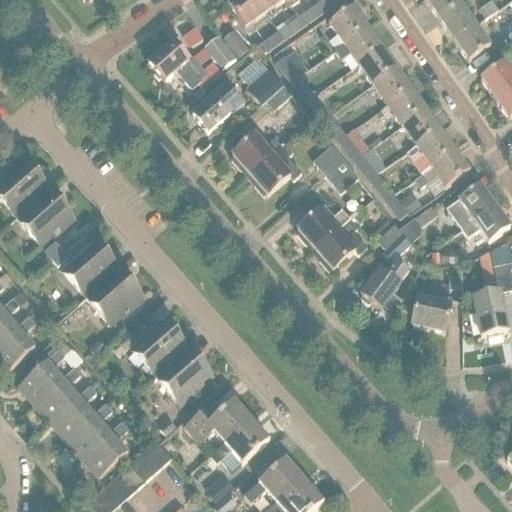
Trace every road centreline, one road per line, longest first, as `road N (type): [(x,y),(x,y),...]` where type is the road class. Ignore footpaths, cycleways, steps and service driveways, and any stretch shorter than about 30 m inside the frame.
road 1 (residential): [(370,511),(30,115)]
road 2 (tertiary): [(79,70),(380,416),(411,434),(438,437)]
road 3 (residential): [(388,0),(511,175)]
road 4 (residential): [(79,70),(179,0)]
